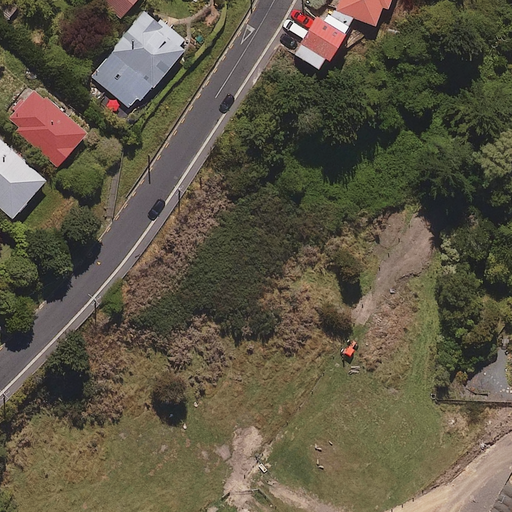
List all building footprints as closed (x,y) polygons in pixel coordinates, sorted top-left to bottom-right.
[(16,12),(3,0),(0,0),(0,14),(7,21),(16,12)] [(97,0),(122,21),(139,0),(97,0)] [(343,42),(350,33),(347,31),(355,20),(376,28),(383,11),(388,13),(393,0),(339,0),(336,9),(328,19),(322,14),(292,54),(318,74),(326,64),(329,66),(346,44),(343,42)] [(144,13),(90,77),(102,87),(134,114),(185,53),(182,49),(186,44),(160,22),(158,25),(144,13)] [(11,110),(14,113),(9,118),(21,131),(19,134),(30,145),(33,142),(39,149),(37,151),(56,170),(59,167),(87,138),(48,99),(45,102),(34,92),(32,89),(11,110)] [(0,209),(12,221),(46,186),(29,170),(32,167),(24,158),(21,161),(0,141),(0,209)]
